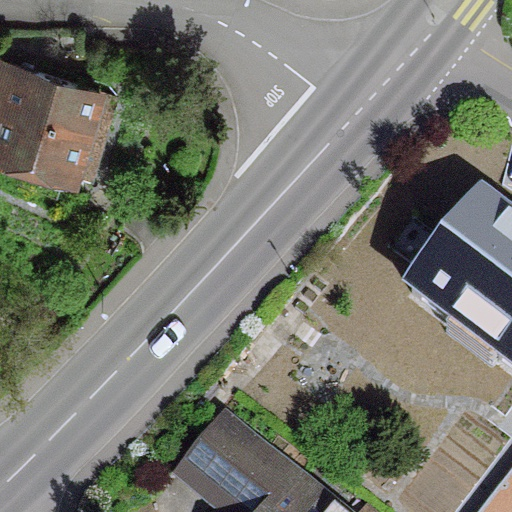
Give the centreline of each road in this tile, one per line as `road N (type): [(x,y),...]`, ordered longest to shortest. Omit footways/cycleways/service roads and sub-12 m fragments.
road 1 (secondary): [(0,487),(358,111)]
road 2 (residential): [(358,111),(210,0)]
